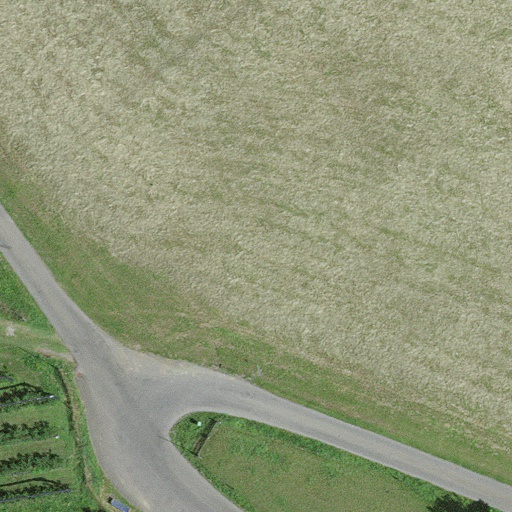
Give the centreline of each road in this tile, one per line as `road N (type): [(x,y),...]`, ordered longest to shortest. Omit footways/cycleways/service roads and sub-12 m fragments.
road 1 (unclassified): [(511,500),(213,393),(166,385),(128,403)]
road 2 (unclassified): [(128,403),(0,221)]
road 3 (unclassified): [(201,511),(149,484),(122,445),(128,403)]
